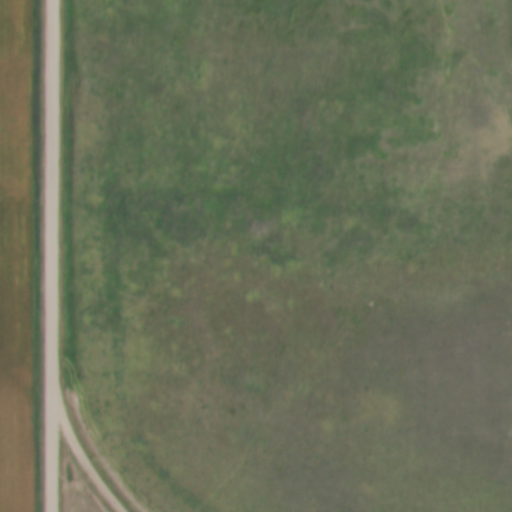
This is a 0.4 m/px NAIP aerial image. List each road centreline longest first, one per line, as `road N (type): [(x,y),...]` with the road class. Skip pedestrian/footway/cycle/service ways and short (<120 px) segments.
road 1 (residential): [(52,511),(52,0)]
road 2 (residential): [(53,395),(84,469),(117,511)]
